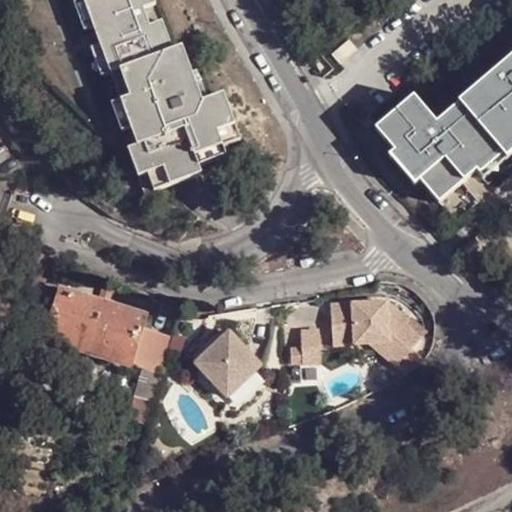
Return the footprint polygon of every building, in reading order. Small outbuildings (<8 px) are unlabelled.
[(232,149),(249,142),(231,96),(212,105),(201,77),(190,48),(181,51),(171,23),(157,28),(150,11),(166,5),(163,0),(85,0),(87,2),(81,5),(92,32),(100,29),(106,44),(99,48),(111,78),(118,75),(127,72),(136,100),(127,103),(120,106),(131,135),(139,132),(146,151),(137,154),(155,197),(187,185),(210,176),(207,169),(235,157),(232,149)] [(100,29),(92,32),(99,48),(106,44),(100,29)] [(511,59),(460,105),(461,106),(438,126),(416,100),(377,135),(396,156),(392,160),(418,189),(422,185),(441,207),(480,172),(511,143),(511,59)] [(127,72),(118,75),(127,103),(136,100),(127,72)] [(207,74),(201,77),(212,105),(220,101),(207,74)] [(139,132),(131,135),(137,154),(146,151),(139,132)] [(511,143),(480,172),(486,180),(511,157),(511,143)] [(89,357),(105,306),(62,294),(47,344),(89,357)] [(389,307),(334,305),(333,348),(372,348),(392,349),(408,363),(424,347),(408,331),(411,328),(389,307)] [(89,357),(131,370),(133,365),(143,328),(146,319),(105,306),(89,357)] [(322,364),(320,323),(288,325),(291,366),(322,364)] [(143,328),(133,365),(142,368),(153,331),(143,328)] [(263,372),(230,337),(197,369),(229,403),(263,372)] [(392,349),(372,348),(397,373),(408,363),(392,349)] [(138,373),(123,420),(146,429),(162,382),(138,373)]
